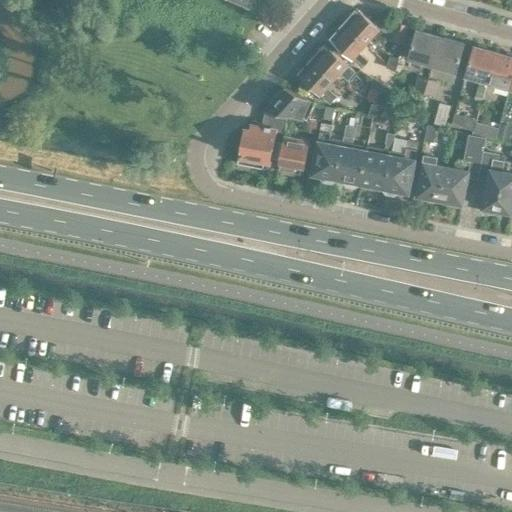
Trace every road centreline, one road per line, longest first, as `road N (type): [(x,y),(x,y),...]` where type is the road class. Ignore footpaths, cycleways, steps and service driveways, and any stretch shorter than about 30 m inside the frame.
road 1 (residential): [(511,252),(221,193),(202,179),(199,140),(328,0)]
road 2 (primary): [(0,209),(511,318)]
road 3 (primary): [(511,278),(0,177)]
road 4 (residential): [(398,511),(0,442)]
